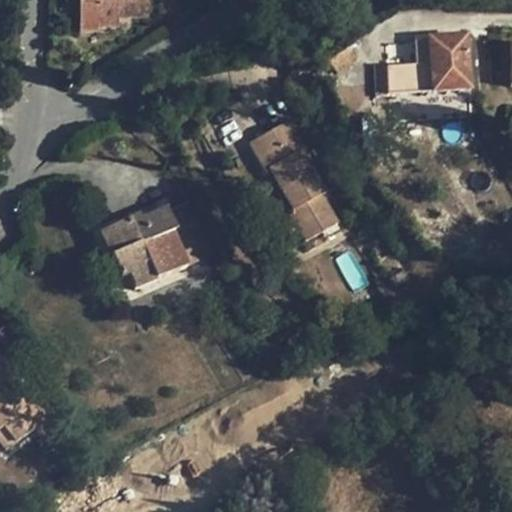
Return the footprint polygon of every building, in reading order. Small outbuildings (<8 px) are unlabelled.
[(80,0),(80,33),(98,33),(98,28),(118,28),(117,0),(80,0)] [(288,28),(281,22),(271,33),(277,39),(288,28)] [(464,40),(427,43),(423,43),(413,44),(413,46),(414,56),(415,67),(400,69),(399,64),(384,65),(385,68),(373,69),(375,98),(387,98),(387,97),(432,94),(469,90),(464,40)] [(355,62),(346,51),(327,66),(336,78),(355,62)] [(291,122),(249,147),(266,174),(270,172),(292,210),(289,212),(305,242),(338,224),(322,195),(326,192),(303,153),(308,150),(291,122)] [(188,202),(168,212),(177,231),(198,222),(188,202)] [(168,210),(140,222),(131,226),(129,221),(112,228),(123,253),(111,258),(120,280),(128,277),(134,291),(156,281),(187,267),(186,266),(214,254),(198,222),(177,231),(168,212),(168,210)] [(138,217),(129,221),(131,226),(140,222),(138,217)] [(112,228),(100,234),(111,258),(123,253),(112,228)] [(38,273),(31,267),(25,272),(31,279),(37,274),(38,273)] [(283,348),(275,336),(260,346),(268,358),(283,348)] [(283,348),(268,358),(275,369),(291,359),(283,348)] [(0,356),(0,430),(3,428),(15,445),(47,421),(0,356)] [(0,430),(0,445),(5,452),(15,445),(3,428),(0,430)]
